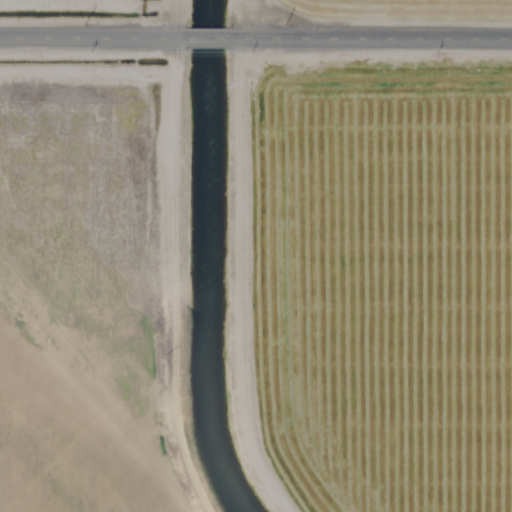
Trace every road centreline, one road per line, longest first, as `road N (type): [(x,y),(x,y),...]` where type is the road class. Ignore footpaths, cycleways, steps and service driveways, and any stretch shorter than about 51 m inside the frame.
road 1 (tertiary): [(232,36),(511,38)]
road 2 (tertiary): [(0,36),(182,36)]
